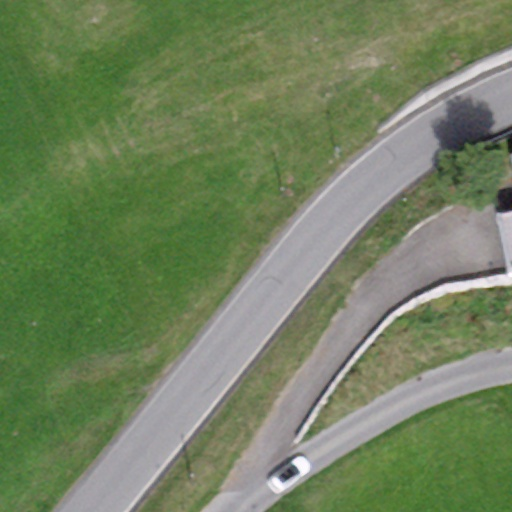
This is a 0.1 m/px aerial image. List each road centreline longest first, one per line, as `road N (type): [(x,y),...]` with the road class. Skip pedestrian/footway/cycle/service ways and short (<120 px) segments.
road 1 (tertiary): [(100,511),(333,218),(420,141),(511,95)]
road 2 (residential): [(511,370),(446,383),(269,483),(241,511)]
